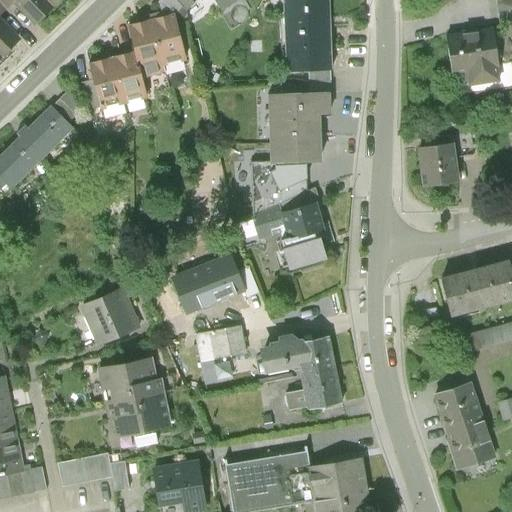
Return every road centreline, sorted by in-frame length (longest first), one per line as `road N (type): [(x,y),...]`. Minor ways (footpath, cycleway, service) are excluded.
road 1 (residential): [(424,511),(374,374),(377,245)]
road 2 (residential): [(377,245),(384,35),(378,0)]
road 3 (residential): [(0,111),(113,0)]
road 4 (residential): [(377,245),(511,224)]
